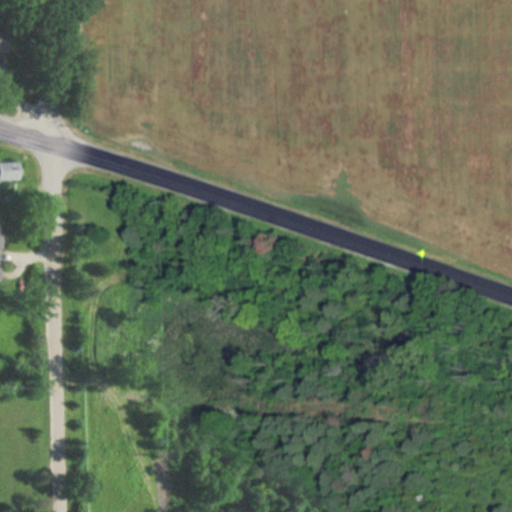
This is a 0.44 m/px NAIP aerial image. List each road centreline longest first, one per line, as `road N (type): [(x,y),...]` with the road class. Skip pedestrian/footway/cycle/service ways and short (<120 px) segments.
road 1 (residential): [(62,511),(50,0)]
road 2 (secondary): [(511,296),(54,144)]
